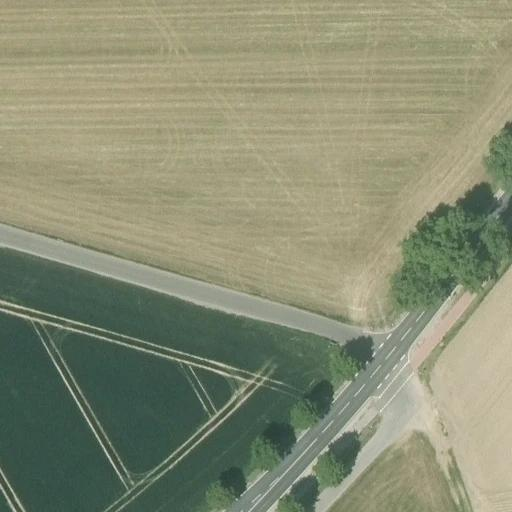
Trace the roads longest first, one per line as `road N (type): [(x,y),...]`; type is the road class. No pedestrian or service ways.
road 1 (unclassified): [(0,243),(394,351)]
road 2 (tertiary): [(256,506),(394,351)]
road 3 (tertiary): [(394,351),(511,200)]
road 4 (track): [(418,399),(467,511)]
